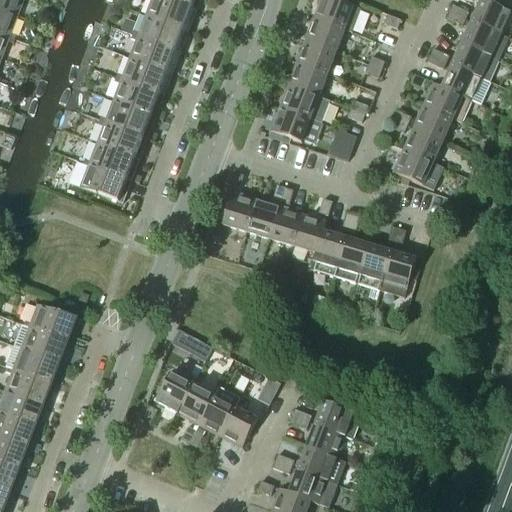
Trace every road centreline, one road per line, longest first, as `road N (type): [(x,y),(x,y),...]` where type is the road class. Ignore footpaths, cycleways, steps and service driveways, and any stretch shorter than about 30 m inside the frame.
road 1 (residential): [(188,224),(148,209),(229,0)]
road 2 (residential): [(31,511),(94,335),(140,352)]
road 3 (residential): [(344,201),(409,43),(425,33),(439,0)]
road 4 (tertiary): [(211,154),(273,0)]
road 5 (residential): [(344,201),(211,154)]
road 6 (tertiary): [(140,352),(188,224)]
road 7 (tertiary): [(96,469),(140,352)]
